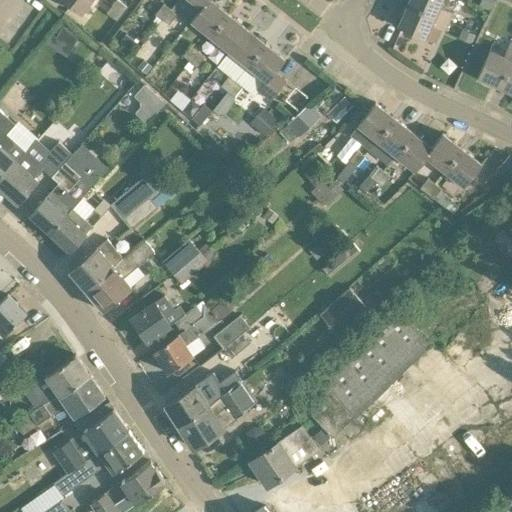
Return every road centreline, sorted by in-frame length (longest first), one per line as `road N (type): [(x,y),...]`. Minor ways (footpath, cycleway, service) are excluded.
road 1 (residential): [(208,511),(66,302),(0,237)]
road 2 (residential): [(511,137),(384,72),(340,23)]
